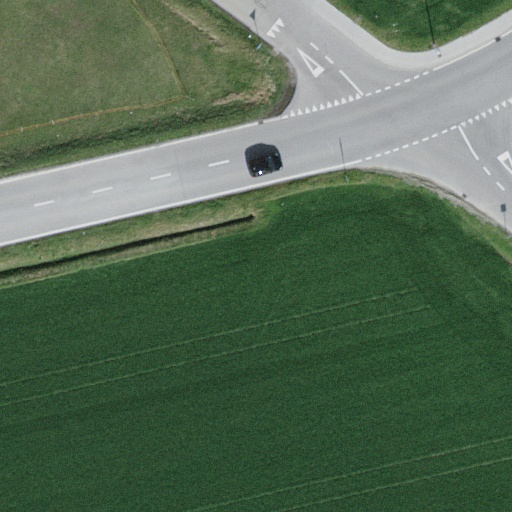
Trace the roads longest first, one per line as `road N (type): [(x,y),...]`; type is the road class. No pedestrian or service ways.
road 1 (tertiary): [(0,210),(379,119)]
road 2 (residential): [(379,119),(330,57),(252,0)]
road 3 (tertiary): [(511,198),(484,172),(442,95)]
